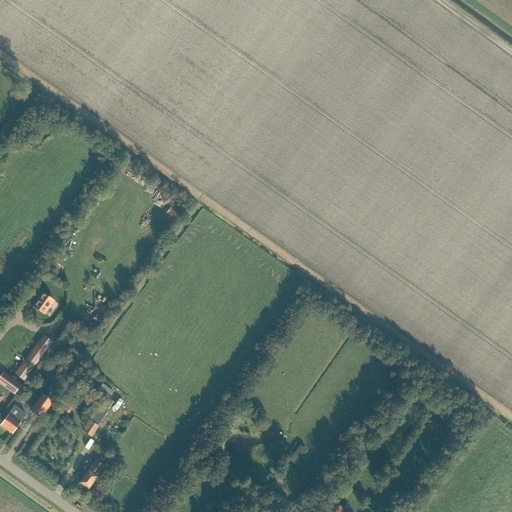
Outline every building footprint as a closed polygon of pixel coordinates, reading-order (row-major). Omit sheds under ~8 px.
[(171,207),(166,213),(174,219),(178,214),(171,207)] [(42,293),(33,306),(44,314),(53,301),(42,293)] [(20,372),(18,375),(23,380),(26,376),(27,376),(33,368),(33,369),(53,341),(44,335),(18,370),(20,372)] [(55,372),(55,377),(59,380),(64,379),(65,373),(60,370),(55,372)] [(3,373),(0,377),(0,382),(15,393),(20,385),(3,373)] [(30,411),(40,418),(52,401),(42,394),(30,411)] [(106,397),(101,404),(107,409),(112,401),(106,397)] [(65,418),(67,414),(74,406),(68,401),(59,413),(65,418)] [(91,421),(83,432),(91,437),(98,426),(107,411),(100,406),(91,421)] [(12,410),(1,425),(12,433),(23,418),(12,410)] [(364,446),(360,451),(366,455),(370,450),(364,446)] [(95,476),(103,465),(96,460),(79,482),(89,489),(97,477),(95,476)] [(292,501),(285,510),(287,511),(292,511),(297,505),(292,501)] [(333,502),(325,511),(341,511),(344,509),(333,502)]
